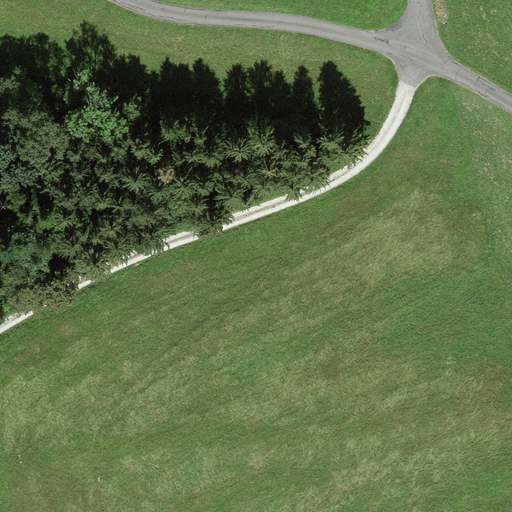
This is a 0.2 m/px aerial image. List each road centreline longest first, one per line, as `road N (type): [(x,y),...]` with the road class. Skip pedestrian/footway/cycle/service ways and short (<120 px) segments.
road 1 (track): [(417,0),(413,59),(369,155),(315,188),(157,244),(0,330)]
road 2 (unclassified): [(116,0),(158,13),(305,27),(455,70),(511,104)]
